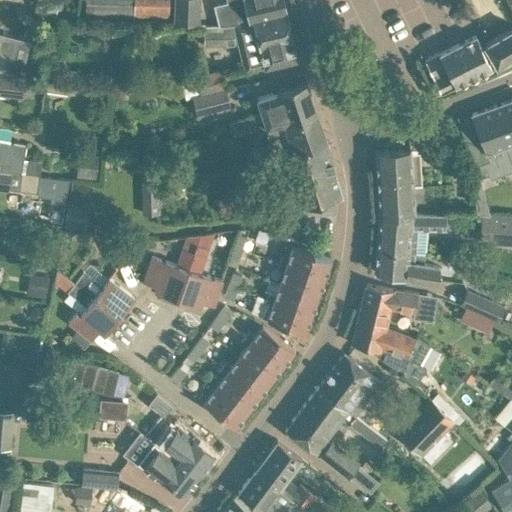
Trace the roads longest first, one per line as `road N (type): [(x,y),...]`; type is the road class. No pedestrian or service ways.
road 1 (tertiary): [(244,447),(308,365),(346,283),(357,181),(345,131)]
road 2 (residential): [(244,447),(129,359),(164,319)]
road 3 (tertiary): [(345,131),(436,109),(511,79)]
road 4 (tertiary): [(345,131),(310,0)]
